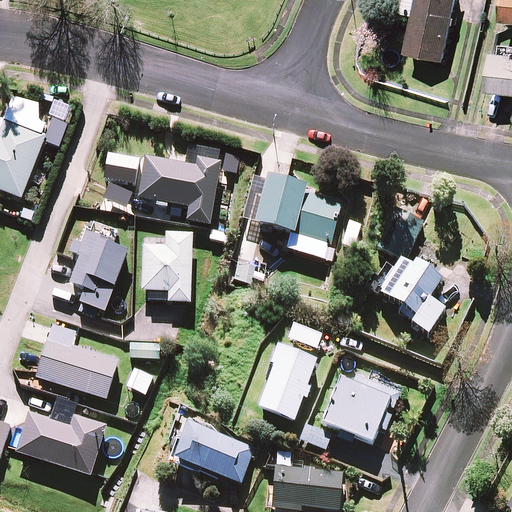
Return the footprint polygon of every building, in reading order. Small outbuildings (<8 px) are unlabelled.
[(459,0),(421,0),(410,54),(446,62),(459,0)] [(493,90),(511,93),(511,56),(499,54),(493,90)] [(68,128),(54,122),(45,145),(59,150),(68,128)] [(46,141),(0,123),(0,194),(22,203),(46,141)] [(155,209),(171,211),(170,218),(181,220),(182,211),(189,212),(187,226),(210,229),(221,165),(193,161),(192,170),(146,162),(137,215),(154,218),(155,209)] [(295,254),(325,262),(329,247),(331,248),(342,205),(306,196),(307,191),(270,182),(258,229),(299,239),(295,254)] [(421,231),(395,218),(379,251),(405,264),(421,231)] [(86,293),(78,316),(95,322),(98,313),(106,316),(128,255),(114,250),(115,247),(85,236),(82,246),(73,243),(68,256),(80,261),(71,288),(86,293)] [(191,307),(193,238),(166,237),(166,241),(146,241),(144,295),(170,296),(170,306),(191,307)] [(430,304),(442,285),(416,267),(413,272),(401,264),(394,273),(386,268),(377,281),(373,278),(365,290),(377,299),(379,296),(416,322),(412,327),(429,339),(445,314),(430,304)] [(254,269),(236,265),(233,280),(251,285),(254,269)] [(322,338),(294,328),(289,341),(317,351),(322,338)] [(76,337),(54,330),(38,382),(107,403),(119,365),(72,351),(76,337)] [(161,348),(130,346),(129,361),(160,363),(161,348)] [(311,391),(308,390),(317,366),(278,352),(272,369),(276,371),(260,412),(295,425),(304,401),(307,402),(311,391)] [(153,382),(135,374),(128,390),(146,398),(153,382)] [(393,419),(385,416),(390,402),(397,405),(401,394),(378,385),(377,389),(356,381),(354,387),(341,382),(324,428),(341,435),(338,442),(352,447),(355,440),(373,447),(379,432),(387,435),(393,419)] [(106,432),(54,416),(52,424),(28,416),(15,456),(91,480),(106,432)] [(11,430),(0,427),(0,460),(1,461),(11,430)] [(254,450),(188,427),(176,464),(242,487),(254,450)] [(332,439),(305,428),(298,445),(325,456),(332,439)] [(339,511),(343,477),(277,471),(275,490),(270,490),(267,511),(301,511),(302,510),(319,511),(339,511)]
